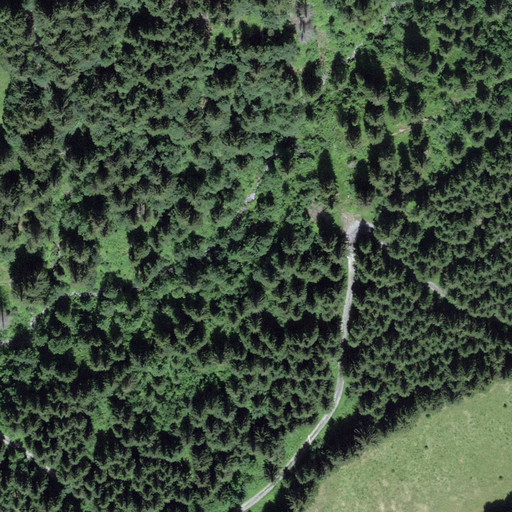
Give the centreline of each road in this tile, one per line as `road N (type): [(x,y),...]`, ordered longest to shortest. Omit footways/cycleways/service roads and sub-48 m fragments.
road 1 (track): [(233,511),(274,482),(335,404),(356,230),(374,230),(454,299),(511,320)]
road 2 (track): [(0,435),(93,511)]
